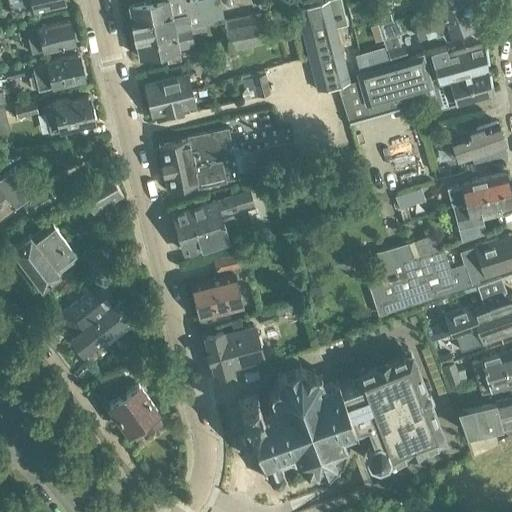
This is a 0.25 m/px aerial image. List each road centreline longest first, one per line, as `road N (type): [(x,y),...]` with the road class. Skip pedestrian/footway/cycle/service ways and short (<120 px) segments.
road 1 (residential): [(186,511),(203,472),(202,435),(96,0)]
road 2 (secondary): [(79,511),(0,409)]
